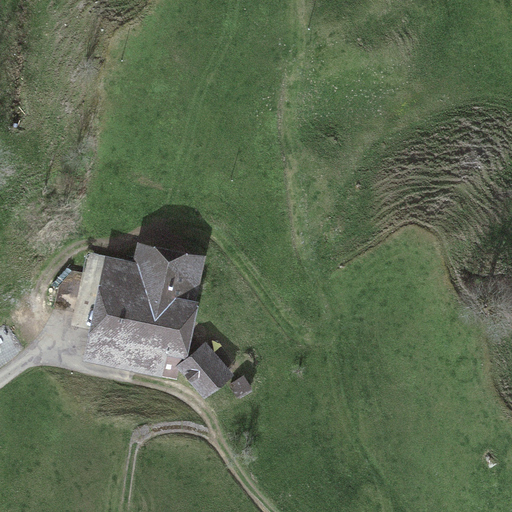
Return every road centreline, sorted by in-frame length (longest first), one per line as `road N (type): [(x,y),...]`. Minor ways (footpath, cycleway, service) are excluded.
road 1 (track): [(39,353),(180,390)]
road 2 (track): [(0,382),(39,353),(73,274)]
